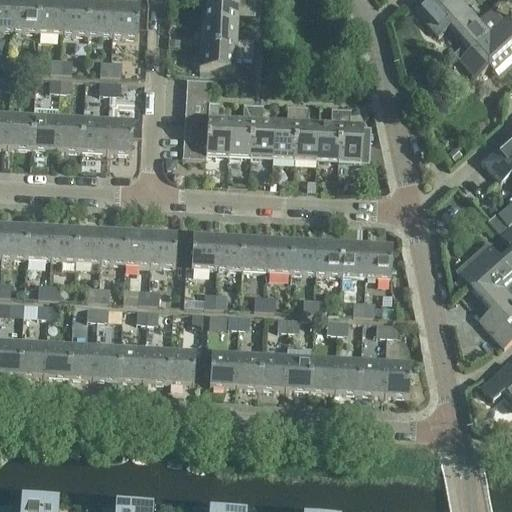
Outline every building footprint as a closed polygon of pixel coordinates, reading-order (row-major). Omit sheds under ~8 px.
[(203,0),(203,8),(255,11),(256,2),(239,1),(238,0),(203,0)] [(450,30),(460,41),(466,47),(454,58),(459,63),(459,64),(476,82),(487,72),(488,71),(471,52),(490,35),(480,23),(458,0),(427,0),(414,13),(438,40),(450,30)] [(0,35),(13,36),(14,5),(0,4),(0,35)] [(37,37),(39,6),(14,5),(13,36),(37,37)] [(62,39),(64,7),(39,6),(37,37),(62,39)] [(87,40),(89,9),(64,7),(62,39),(87,40)] [(255,21),(255,11),(203,8),(202,30),(237,32),(238,20),(255,21)] [(112,41),(113,10),(89,9),(87,40),(112,41)] [(139,11),(113,10),(112,41),(138,43),(139,11)] [(511,18),(511,17),(508,19),(507,18),(503,22),(493,11),(480,23),(490,35),(471,52),(488,71),(493,67),(504,78),(508,75),(511,79),(511,18)] [(201,52),(253,55),(253,46),(236,45),(237,32),(202,30),(201,52)] [(252,65),(253,55),(201,52),(199,75),(235,77),(235,64),(252,65)] [(11,75),(11,63),(1,62),(0,75),(11,75)] [(11,63),(11,75),(21,76),(22,63),(11,63)] [(60,78),(61,65),(51,64),(50,78),(60,78)] [(61,65),(60,78),(71,79),(72,65),(61,65)] [(110,81),(110,68),(101,67),(100,80),(110,81)] [(110,68),(110,81),(121,81),(122,68),(110,68)] [(0,94),(10,95),(10,83),(0,82),(0,83),(0,94)] [(10,83),(10,95),(20,96),(21,83),(10,83)] [(59,99),(60,85),(50,84),(49,98),(59,99)] [(60,85),(59,99),(70,99),(71,86),(60,85)] [(187,85),(187,86),(187,96),(210,97),(210,86),(187,85)] [(108,101),(109,87),(100,87),(99,100),(108,101)] [(109,87),(108,101),(120,101),(121,88),(109,87)] [(210,97),(187,96),(186,107),(208,108),(209,108),(210,97)] [(185,118),(207,119),(208,108),(186,107),(185,118)] [(228,161),(230,126),(218,125),(219,109),(209,108),(208,108),(207,119),(207,131),(206,141),(206,153),(205,160),(206,160),(228,161)] [(250,163),(252,110),(244,110),(242,127),(230,126),(228,161),(250,163)] [(272,164),(274,128),(262,128),(263,111),(252,110),(250,163),(272,164)] [(294,165),(296,112),(288,112),(286,129),(274,128),(272,164),(294,165)] [(316,166),(318,130),(306,130),(307,113),(296,112),(294,165),(316,166)] [(318,130),(316,166),(338,167),(341,114),(332,114),(330,131),(318,130)] [(338,167),(361,168),(369,168),(371,133),(350,132),(351,115),(341,114),(338,167)] [(207,119),(185,118),(185,130),(207,131),(207,119)] [(0,152),(7,153),(8,122),(0,121),(0,152)] [(31,154),(33,123),(8,122),(7,153),(31,154)] [(56,155),(58,124),(33,123),(31,154),(56,155)] [(81,157),(82,125),(58,124),(56,155),(81,157)] [(105,158),(107,127),(82,125),(81,157),(105,158)] [(133,128),(107,127),(105,158),(131,159),(133,128)] [(207,131),(185,130),(184,141),(206,141),(207,131)] [(511,176),(511,203),(510,206),(511,207),(498,220),(510,233),(511,230),(511,139),(482,166),(501,187),(511,176)] [(206,141),(184,141),(183,152),(206,153),(206,141)] [(206,153),(183,152),(183,163),(206,165),(206,160),(205,160),(206,153)] [(506,292),(511,286),(511,230),(510,233),(501,241),(511,253),(501,262),(488,247),(456,276),(470,290),(489,273),(506,292)] [(26,264),(27,232),(3,231),(1,262),(26,264)] [(26,264),(50,265),(52,234),(27,232),(26,264)] [(75,266),(77,235),(52,234),(50,265),(75,266)] [(75,266),(100,268),(101,236),(77,235),(75,266)] [(125,269),(126,238),(101,236),(100,268),(125,269)] [(149,270),(151,239),(126,238),(125,269),(149,270)] [(176,240),(151,239),(149,270),(175,272),(176,240)] [(217,274),(219,243),(193,241),(192,273),(217,274)] [(242,275),(243,244),(219,243),(217,274),(242,275)] [(266,277),(268,245),(243,244),(242,275),(266,277)] [(291,278),(293,247),(268,245),(266,277),(291,278)] [(291,278),(316,279),(317,248),(293,247),(291,278)] [(342,249),(317,248),(316,279),(340,281),(342,249)] [(342,249),(340,281),(365,282),(366,251),(342,249)] [(366,251),(365,282),(391,283),(392,252),(366,251)] [(504,352),(511,345),(511,335),(506,329),(511,323),(511,298),(506,292),(489,273),(470,290),(491,314),(479,325),(504,352)] [(0,288),(0,301),(10,302),(11,289),(0,288)] [(48,304),(49,291),(39,290),(38,304),(48,304)] [(49,291),(48,304),(59,305),(60,291),(49,291)] [(98,307),(98,293),(88,293),(87,306),(98,307)] [(98,293),(98,307),(109,308),(110,294),(98,293)] [(147,310),(148,296),(138,295),(137,309),(147,310)] [(148,296),(147,310),(159,310),(160,297),(148,296)] [(215,313),(216,300),(205,299),(205,313),(215,313)] [(216,300),(215,313),(225,314),(226,300),(216,300)] [(264,316),(265,302),(255,302),(253,315),(264,316)] [(265,302),(264,316),(275,317),(276,303),(265,302)] [(313,319),(314,305),(304,304),(302,318),(313,319)] [(314,305),(313,319),(324,319),(325,306),(314,305)] [(0,308),(0,321),(9,322),(10,309),(0,308)] [(363,321),(363,308),(353,308),(353,320),(363,321)] [(363,308),(363,321),(374,322),(374,309),(363,308)] [(47,324),(48,311),(38,310),(37,324),(47,324)] [(48,311),(47,324),(72,326),(73,312),(48,311)] [(97,327),(97,313),(87,313),(86,327),(97,327)] [(97,313),(97,327),(108,328),(108,314),(97,313)] [(146,330),(147,316),(137,316),(136,329),(146,330)] [(147,316),(146,330),(157,331),(158,317),(147,316)] [(191,332),(202,333),(203,319),(192,318),(191,332)] [(238,335),(238,321),(228,321),(227,334),(238,335)] [(249,335),(250,322),(238,321),(238,335),(249,335)] [(287,337),(288,324),(278,323),(277,337),(287,337)] [(288,324),(287,337),(298,338),(299,325),(288,324)] [(337,340),(337,327),(327,326),(326,340),(337,340)] [(337,327),(337,340),(347,341),(348,328),(337,327)] [(386,343),(387,330),(376,329),(376,342),(386,343)] [(397,343),(397,331),(397,330),(387,330),(386,343),(397,343)] [(0,379),(19,380),(21,349),(0,347),(0,379)] [(44,382),(46,351),(21,349),(19,380),(44,382)] [(44,382),(69,383),(70,352),(46,351),(44,382)] [(69,383),(93,384),(95,353),(70,352),(69,383)] [(93,384),(118,386),(120,355),(95,353),(93,384)] [(118,386),(143,387),(145,356),(120,355),(118,386)] [(143,387),(168,389),(169,357),(145,356),(143,387)] [(195,359),(169,357),(168,389),(193,390),(195,359)] [(235,392),(236,361),(211,359),(209,391),(235,392)] [(259,393),(261,362),(236,361),(235,392),(259,393)] [(284,395),(286,364),(261,362),(259,393),(284,395)] [(284,395),(309,396),(311,365),(286,364),(284,395)] [(309,396),(334,397),(335,366),(311,365),(309,396)] [(334,397),(358,399),(360,367),(335,366),(334,397)] [(358,399),(383,400),(385,369),(360,367),(358,399)] [(511,371),(509,368),(481,393),(492,405),(505,394),(511,401),(511,371)] [(410,370),(385,369),(383,400),(409,401),(410,370)] [(54,507),(55,506),(55,504),(42,504),(43,503),(21,501),(20,511),(57,511),(58,508),(54,507)]
